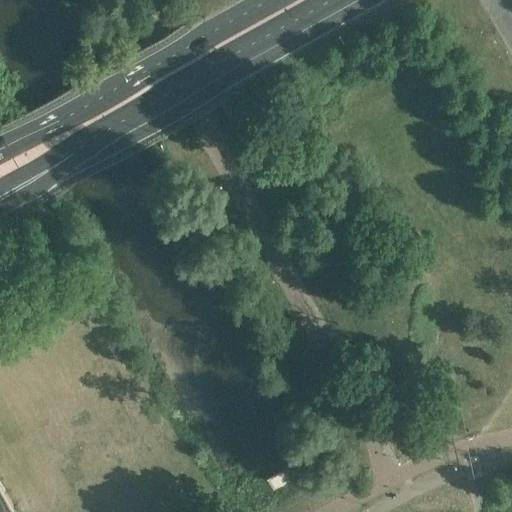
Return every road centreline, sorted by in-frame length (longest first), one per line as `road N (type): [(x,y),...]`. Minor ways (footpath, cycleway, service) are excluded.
road 1 (secondary): [(0,197),(355,0)]
road 2 (secondary): [(285,0),(0,154)]
